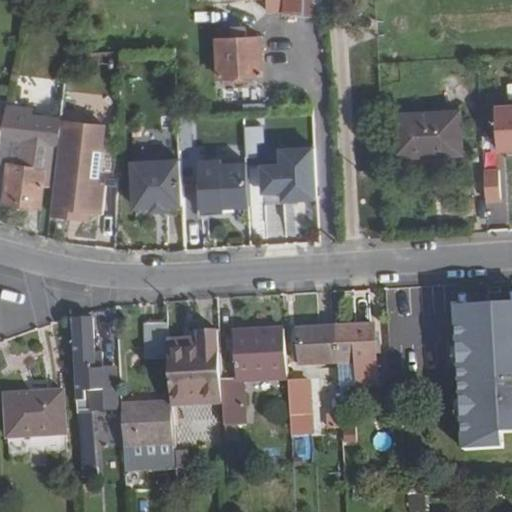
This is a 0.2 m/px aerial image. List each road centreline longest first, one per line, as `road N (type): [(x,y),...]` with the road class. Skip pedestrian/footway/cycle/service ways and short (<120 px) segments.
road 1 (residential): [(511,261),(111,277),(0,253)]
road 2 (unknown): [(353,267),(336,28)]
